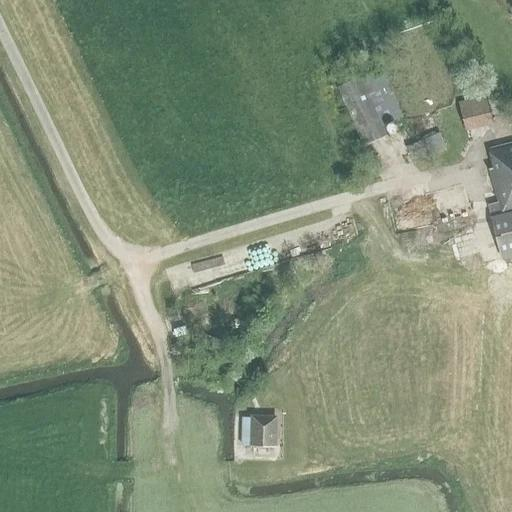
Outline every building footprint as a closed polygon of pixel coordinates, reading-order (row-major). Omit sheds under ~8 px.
[(364,147),(386,136),(382,126),(402,117),(380,68),(337,88),(364,147)] [(471,127),(492,122),(487,101),(466,106),(471,127)] [(412,163),(445,149),(432,117),(399,131),(412,163)] [(511,143),(488,150),(494,169),(489,170),(498,202),(487,205),(502,260),(511,257),(511,143)] [(252,439),(252,446),(274,447),(275,417),(252,416),(252,422),(243,421),(242,438),(252,439)]
